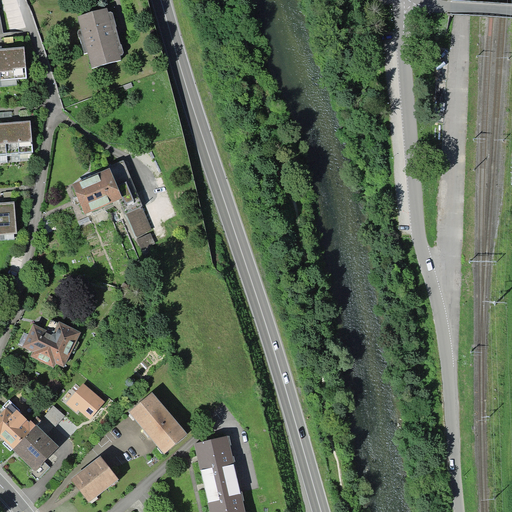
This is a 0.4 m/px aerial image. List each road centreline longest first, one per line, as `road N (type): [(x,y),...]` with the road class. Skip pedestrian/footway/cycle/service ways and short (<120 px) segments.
road 1 (trunk): [(163,0),(321,511)]
road 2 (unclassified): [(402,3),(416,234),(447,368),(456,511)]
road 3 (residential): [(20,0),(56,115),(22,296),(0,346)]
road 4 (unknown): [(56,115),(134,164),(151,207)]
road 5 (unknown): [(40,511),(124,425)]
